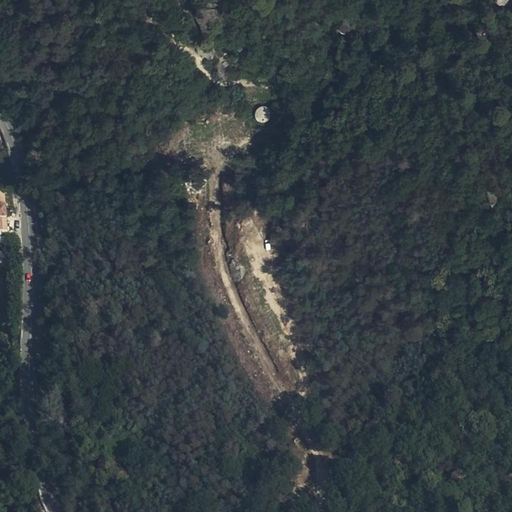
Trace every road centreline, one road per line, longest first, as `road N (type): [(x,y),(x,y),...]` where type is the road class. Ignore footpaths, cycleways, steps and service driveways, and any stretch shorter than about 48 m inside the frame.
road 1 (track): [(182,43),(207,70),(276,89),(287,103),(286,115),(223,163),(208,207),(220,265),(306,433)]
road 2 (secondary): [(50,511),(26,401),(24,184),(0,114)]
road 3 (track): [(263,232),(278,295),(302,347),(306,433)]
